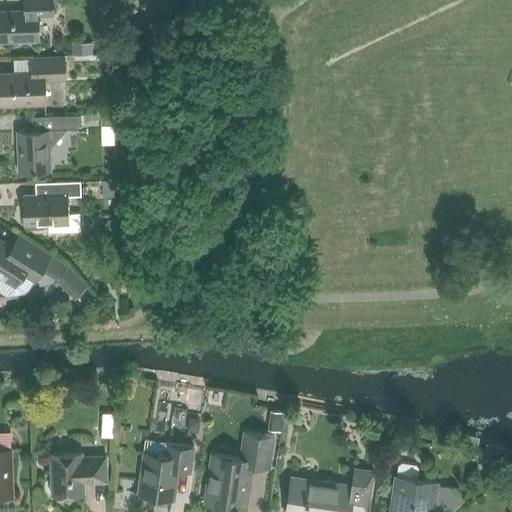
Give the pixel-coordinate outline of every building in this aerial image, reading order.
[(0,11),(0,40),(39,40),(38,15),(52,15),(51,0),(24,0),(24,10),(0,11)] [(0,105),(46,103),(45,80),(65,79),(64,56),(32,58),(32,72),(0,72),(0,105)] [(77,129),(77,126),(81,126),(80,115),(53,115),(53,130),(18,131),(19,171),(50,170),(49,143),(53,143),(59,136),(59,130),(77,129)] [(79,212),(67,213),(67,196),(81,196),(80,181),(55,182),(56,194),(24,195),(25,225),(47,224),(47,232),(80,231),(79,212)] [(50,256),(27,241),(17,235),(10,246),(0,239),(0,275),(15,285),(23,273),(34,281),(50,256)] [(251,465),(269,468),(274,436),(244,432),(240,457),(213,453),(205,503),(245,509),(251,465)] [(176,470),(190,472),(193,446),(168,443),(166,454),(146,452),(140,494),(171,499),(176,470)] [(0,496),(13,496),(11,449),(0,449),(0,496)] [(105,456),(82,457),(82,453),(51,454),(52,494),(83,493),(83,482),(106,481),(105,456)] [(437,482),(417,479),(418,468),(415,464),(401,462),(397,464),(390,511),(423,511),(425,503),(432,504),(432,507),(437,511),(450,511),(464,499),(453,487),(437,485),(437,482)] [(368,511),(375,468),(364,467),(353,465),(350,485),(320,481),(319,485),(292,480),(293,477),(291,476),(286,511),(368,511)]
